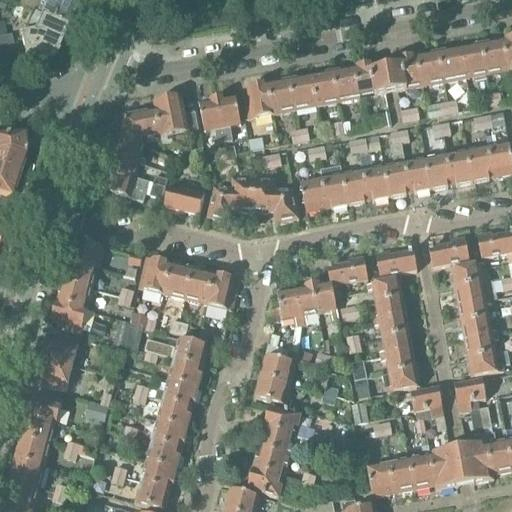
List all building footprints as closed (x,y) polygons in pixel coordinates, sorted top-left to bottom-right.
[(28,0),(21,0),(18,7),(32,13),(68,29),(77,9),(81,9),(85,0),(48,0),(47,4),(38,0),(37,0),(36,3),(28,0)] [(353,0),(342,0),(344,9),(355,7),(353,0)] [(32,13),(21,36),(26,63),(55,58),(57,52),(59,49),(68,29),(32,13)] [(11,37),(0,39),(0,68),(16,65),(11,39),(11,37)] [(510,74),(505,42),(481,47),(487,79),(510,74)] [(487,79),(481,47),(460,51),(465,82),(487,79)] [(460,51),(438,55),(444,87),(457,84),(458,91),(466,89),(465,82),(460,51)] [(444,87),(438,55),(417,59),(423,91),(444,87)] [(398,69),(397,69),(401,94),(423,91),(417,59),(396,63),(398,69)] [(383,110),(377,73),(376,73),(375,67),(353,71),(358,103),(376,100),(378,111),(383,110)] [(397,69),(393,70),(381,73),(377,73),(383,110),(387,109),(385,97),(401,94),(397,69)] [(353,71),(332,75),(337,107),(358,103),(353,71)] [(337,107),(332,75),(310,79),(316,110),(337,107)] [(294,114),(316,110),(310,79),(289,83),(294,114)] [(289,83),(267,87),(273,118),(294,114),(289,83)] [(248,123),(273,118),(267,87),(247,91),(248,97),(244,98),(248,123)] [(499,96),(490,98),(492,109),(501,108),(499,96)] [(484,111),(492,109),(490,98),(482,99),(484,111)] [(155,113),(161,140),(163,148),(172,146),(187,154),(193,153),(192,147),(200,145),(198,133),(194,116),(185,118),(182,99),(154,104),(155,113)] [(225,100),(217,102),(226,144),(233,143),(230,128),(241,126),(236,100),(226,102),(225,100)] [(226,144),(217,102),(208,104),(208,105),(199,107),(204,134),(214,132),(217,146),(226,144)] [(456,103),(447,105),(449,117),(459,116),(456,103)] [(447,105),(440,106),(442,118),(449,117),(447,105)] [(429,121),(442,118),(440,106),(427,109),(429,121)] [(416,112),(401,114),(403,126),(419,123),(416,112)] [(119,135),(146,143),(161,140),(155,113),(136,117),(136,114),(122,117),(118,130),(120,131),(119,135)] [(382,130),(391,129),(389,116),(380,118),(382,130)] [(492,130),(492,127),(490,119),(482,120),(484,132),(492,130)] [(484,132),(482,120),(474,122),(476,133),(484,132)] [(342,137),(341,126),(332,128),(333,139),(342,137)] [(449,126),(441,128),(443,139),(451,138),(449,126)] [(435,141),(443,139),(441,128),(433,129),(435,141)] [(309,144),(307,131),(299,133),(301,145),(309,144)] [(293,147),(301,145),(299,133),(291,134),(293,147)] [(407,134),(399,135),(401,148),(409,146),(407,134)] [(119,135),(114,153),(141,161),(146,143),(119,135)] [(384,169),(390,202),(406,198),(406,197),(411,196),(405,165),(401,148),(399,135),(390,137),(392,149),(391,149),(394,167),(384,169)] [(0,168),(19,175),(25,157),(24,157),(25,153),(24,137),(8,139),(8,137),(4,138),(4,137),(0,137),(0,168)] [(378,140),(365,143),(366,148),(379,146),(378,140)] [(248,143),(249,145),(250,155),(262,153),(260,141),(248,143)] [(359,156),(366,154),(367,154),(366,148),(365,143),(357,144),(359,156)] [(352,157),(359,156),(357,144),(350,146),(352,157)] [(488,150),(494,181),(511,177),(511,162),(509,146),(488,150)] [(236,162),(234,149),(226,150),(229,163),(236,162)] [(316,151),(318,163),(326,162),(324,149),(316,151)] [(221,165),(229,163),(226,150),(219,152),(221,165)] [(467,154),(473,186),(489,183),(489,182),(494,181),(488,150),(467,154)] [(318,163),(316,151),(308,152),(310,165),(318,163)] [(114,153),(108,173),(135,181),(141,161),(114,153)] [(446,158),(452,188),(456,188),(457,189),(473,186),(467,154),(446,158)] [(172,161),(159,156),(156,165),(169,170),(172,161)] [(271,159),(273,171),(281,169),(279,158),(271,159)] [(362,174),(368,204),(373,203),(373,205),(390,202),(384,169),(373,171),(371,158),(360,160),(362,174)] [(452,188),(446,158),(426,161),(432,194),(448,191),(448,189),(452,188)] [(263,161),(266,172),(273,171),(271,159),(263,161)] [(415,197),(432,194),(426,161),(405,165),(411,196),(415,196),(415,197)] [(232,175),(239,174),(236,162),(229,163),(232,175)] [(183,175),(186,167),(175,163),(172,171),(183,175)] [(229,163),(221,165),(223,177),(232,175),(229,163)] [(197,171),(186,167),(183,175),(194,179),(197,171)] [(0,196),(11,200),(19,175),(0,168),(0,196)] [(135,181),(108,173),(102,193),(143,204),(145,197),(150,199),(162,202),(164,191),(152,187),(146,185),(146,184),(135,181)] [(365,205),(368,204),(362,174),(342,177),(348,209),(365,206),(365,205)] [(342,177),(321,181),(327,212),(332,211),(332,212),(348,209),(342,177)] [(154,178),(152,187),(164,191),(167,182),(154,178)] [(306,216),(327,212),(321,181),(317,182),(317,183),(300,186),(306,216)] [(253,216),(255,184),(232,184),(232,193),(234,193),(233,215),(253,216)] [(274,217),(275,193),(276,184),(255,184),(253,216),(274,216),(274,217)] [(169,191),(164,211),(199,219),(205,196),(192,193),(193,190),(186,189),(186,192),(179,190),(178,193),(169,191)] [(230,227),(233,215),(234,193),(232,193),(214,193),(214,194),(208,221),(230,227)] [(293,194),(275,193),(274,217),(276,228),(299,223),(293,194)] [(511,257),(511,256),(511,235),(510,236),(510,237),(492,240),(491,236),(477,239),(482,262),(511,257)] [(433,272),(460,267),(469,265),(465,241),(451,244),(452,248),(433,252),(432,251),(430,251),(430,252),(429,252),(433,272)] [(73,243),(67,264),(98,272),(104,251),(91,247),(86,246),(73,243)] [(390,255),(376,258),(380,282),(399,278),(417,275),(413,255),(412,255),(409,255),(409,256),(391,260),(390,255)] [(140,269),(142,260),(130,257),(128,266),(140,269)] [(328,272),(330,285),(333,301),(334,301),(344,299),(343,295),(339,289),(368,284),(363,260),(349,263),(350,267),(332,271),(332,270),(328,271),(329,271),(328,272)] [(170,267),(147,261),(139,292),(162,298),(170,267)] [(92,294),(98,272),(67,264),(61,286),(92,294)] [(170,267),(162,298),(185,303),(193,272),(170,267)] [(453,291),(482,286),(480,274),(484,272),(483,267),(451,273),(454,286),(452,286),(453,291)] [(216,277),(193,272),(185,303),(208,309),(216,277)] [(208,309),(227,313),(232,314),(239,283),(216,277),(208,309)] [(511,280),(499,283),(502,295),(511,293),(511,280)] [(374,294),(376,306),(405,300),(404,296),(403,296),(400,282),(379,286),(367,288),(369,295),(374,294)] [(490,284),(482,286),(453,291),(454,297),(456,297),(458,309),(490,303),(496,302),(495,296),(492,296),(490,284)] [(333,301),(330,285),(312,288),(318,317),(330,314),(332,323),(338,322),(337,313),(334,301),(333,301)] [(61,286),(56,307),(86,316),(92,294),(61,286)] [(318,317),(312,288),(294,292),(301,329),(306,328),(305,319),(318,317)] [(301,329),(294,292),(277,295),(279,307),(279,308),(279,311),(272,313),(274,326),(295,322),(297,330),(301,329)] [(119,301),(131,304),(133,296),(121,293),(119,301)] [(337,313),(356,309),(354,297),(344,299),(334,301),(337,313)] [(405,300),(376,306),(378,319),(373,320),(374,325),(407,318),(404,306),(406,306),(405,300)] [(119,301),(117,309),(129,312),(131,304),(119,301)] [(460,327),(489,322),(487,308),(491,307),(490,303),(458,309),(460,322),(459,322),(460,327)] [(94,318),(86,316),(56,307),(51,324),(57,326),(56,331),(80,337),(83,327),(91,329),(94,318)] [(338,322),(342,321),(343,324),(358,322),(356,309),(337,313),(338,322)] [(379,329),(382,342),(412,336),(411,331),(409,331),(407,318),(374,325),(375,330),(379,329)] [(489,322),(460,327),(461,332),(462,332),(464,344),(497,338),(496,333),(492,334),(489,322)] [(177,338),(180,325),(172,323),(169,336),(177,338)] [(119,324),(111,352),(122,355),(124,350),(129,330),(130,327),(119,324)] [(188,327),(180,325),(177,338),(185,340),(188,327)] [(129,330),(124,350),(136,353),(141,334),(129,330)] [(210,334),(200,331),(197,342),(207,345),(210,334)] [(412,336),(382,342),(384,355),(379,355),(380,361),(413,355),(411,342),(413,341),(412,336)] [(466,362),(495,357),(493,344),(498,343),(497,338),(464,344),(467,357),(465,358),(466,362)] [(47,340),(41,362),(71,370),(78,345),(54,339),(53,342),(47,340)] [(346,341),(348,349),(360,347),(359,339),(346,341)] [(147,343),(144,355),(147,356),(158,359),(165,361),(173,363),(204,371),(210,350),(179,342),(176,351),(168,349),(147,343)] [(298,355),(268,347),(265,357),(297,365),(298,355)] [(360,347),(348,349),(349,357),(362,355),(360,347)] [(386,364),(389,378),(418,372),(417,367),(416,367),(413,355),(380,361),(381,365),(386,364)] [(504,355),(495,357),(466,362),(467,368),(469,368),(471,381),(503,375),(503,371),(507,370),(504,355)] [(147,356),(144,364),(156,367),(158,359),(147,356)] [(290,388),(297,365),(265,357),(259,380),(290,388)] [(322,369),(325,359),(316,357),(313,367),(322,369)] [(333,362),(325,359),(322,369),(331,371),(333,362)] [(65,395),(71,370),(41,362),(35,383),(42,385),(41,389),(65,395)] [(173,363),(168,383),(199,391),(204,371),(173,363)] [(351,366),(353,377),(354,384),(367,382),(365,374),(363,364),(351,366)] [(418,372),(389,378),(382,379),(385,392),(387,392),(388,397),(420,391),(418,377),(419,377),(418,372)] [(329,376),(324,398),(335,401),(350,405),(353,404),(349,380),(329,376)] [(290,388),(259,380),(254,401),(267,404),(267,405),(272,406),(272,405),(285,409),(290,388)] [(367,382),(354,384),(356,393),(357,393),(359,402),(370,400),(367,382)] [(157,393),(154,402),(162,404),(193,412),(196,401),(198,392),(199,391),(168,383),(165,395),(157,393)] [(459,416),(470,415),(471,414),(470,406),(483,403),(486,403),(483,389),(487,388),(486,383),(454,389),(459,416)] [(107,384),(104,394),(112,396),(115,386),(108,384),(107,384)] [(134,396),(146,399),(149,391),(136,388),(134,396)] [(444,420),(440,401),(439,392),(406,398),(407,404),(412,402),(415,416),(430,413),(432,422),(435,422),(444,420)] [(104,396),(100,409),(108,411),(111,398),(104,396)] [(134,396),(132,404),(144,408),(146,399),(134,396)] [(63,403),(55,401),(39,397),(38,401),(31,399),(26,417),(57,426),(63,403)] [(322,405),(333,408),(335,401),(324,398),(322,405)] [(162,404),(157,424),(188,433),(193,412),(162,404)] [(88,405),(83,421),(92,424),(89,436),(100,439),(108,411),(100,409),(97,408),(88,405)] [(363,408),(351,410),(353,426),(365,425),(363,408)] [(301,418),(270,410),(264,431),(295,439),(311,443),(312,436),(297,432),(301,418)] [(488,411),(484,412),(480,413),(484,432),(491,431),(488,411)] [(480,413),(471,414),(470,415),(473,434),(484,432),(480,413)] [(26,417),(20,440),(51,448),(57,426),(26,417)] [(446,433),(444,420),(435,422),(438,434),(446,433)] [(427,445),(423,422),(414,424),(418,446),(427,445)] [(157,424),(151,444),(182,453),(188,433),(157,424)] [(382,427),(384,440),(392,438),(390,426),(382,427)] [(382,427),(373,429),(376,441),(384,440),(382,427)] [(126,430),(124,438),(135,441),(138,432),(126,430)] [(290,460),(295,439),(264,431),(259,452),(290,460)] [(312,436),(311,443),(323,446),(324,439),(312,436)] [(487,447),(493,478),(511,474),(511,468),(507,443),(496,445),(495,436),(485,438),(487,447)] [(122,446),(133,449),(135,441),(124,438),(122,446)] [(46,471),(51,448),(20,440),(14,462),(46,471)] [(311,443),(309,450),(321,454),(323,446),(311,443)] [(151,444),(146,465),(177,474),(182,453),(151,444)] [(67,446),(65,453),(77,456),(86,459),(83,450),(79,449),(67,446)] [(493,478),(487,447),(464,451),(465,453),(466,452),(468,460),(470,475),(472,486),(471,486),(471,487),(473,488),(474,492),(475,492),(474,488),(475,486),(494,483),(493,478)] [(435,489),(429,457),(427,448),(418,450),(420,460),(408,462),(414,493),(435,489)] [(460,452),(452,453),(429,457),(435,489),(436,494),(454,490),(456,492),(457,495),(467,494),(474,492),(473,488),(471,487),(471,486),(472,486),(470,475),(468,460),(466,452),(465,453),(464,451),(460,452)] [(259,452),(253,471),(285,479),(290,460),(259,452)] [(65,453),(63,461),(75,464),(77,456),(65,453)] [(14,462),(8,485),(40,493),(46,471),(14,462)] [(394,497),(414,493),(408,462),(388,466),(394,497)] [(146,465),(140,486),(171,494),(177,474),(146,465)] [(388,466),(368,470),(367,470),(369,482),(373,501),(394,497),(388,466)] [(114,470),(112,479),(125,482),(127,473),(114,470)] [(285,480),(285,479),(253,471),(247,493),(278,501),(281,491),(298,496),(299,492),(301,484),(285,480)] [(301,484),(313,487),(315,479),(303,477),(301,484)] [(125,482),(112,479),(110,487),(123,490),(125,482)] [(323,490),(313,487),(301,484),(299,492),(311,495),(321,498),(323,490)] [(8,485),(2,507),(21,511),(34,511),(40,493),(8,485)] [(140,486),(135,506),(155,511),(166,511),(171,494),(140,486)] [(57,488),(54,495),(66,499),(68,491),(57,488)] [(241,496),(229,493),(223,511),(269,511),(271,504),(260,501),(246,497),(242,495),(241,496)] [(54,495),(52,503),(64,507),(66,499),(54,495)]
